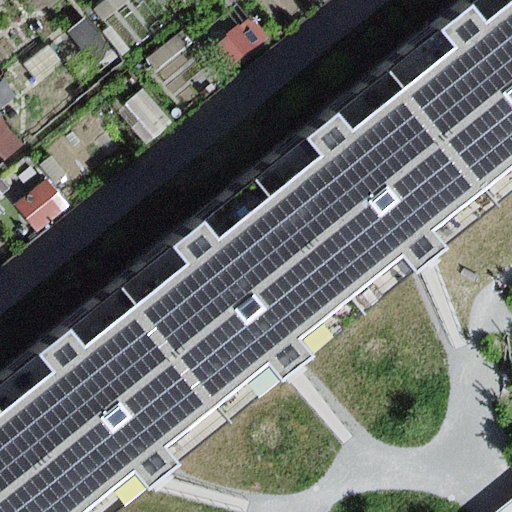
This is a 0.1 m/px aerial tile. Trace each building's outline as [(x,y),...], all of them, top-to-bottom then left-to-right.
[(511,0),(457,0),(381,62),(493,199),(511,183),(511,0)] [(381,62),(246,172),(358,308),(422,256),(493,199),(381,62)] [(0,112),(0,152),(17,143),(0,112)] [(246,172),(112,281),(224,417),(291,363),(358,308),(246,172)] [(112,281),(0,371),(0,416),(77,511),(107,511),(158,471),(224,417),(112,281)] [(77,511),(0,416),(0,511),(77,511)] [(511,511),(511,502),(499,511),(511,511)]
